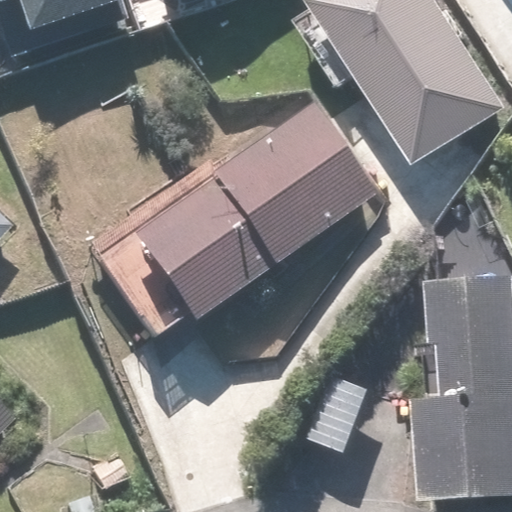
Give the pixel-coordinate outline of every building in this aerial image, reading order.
[(0,0),(17,48),(133,9),(129,0),(0,0)] [(499,118),(420,0),(316,0),(298,13),(407,178),(499,118)] [(364,198),(303,115),(116,254),(177,337),(364,198)] [(511,511),(511,285),(423,288),(427,409),(402,410),(404,511),(511,511)] [(385,406),(328,386),(306,447),(363,468),(385,406)] [(0,436),(9,428),(0,418),(0,436)]
